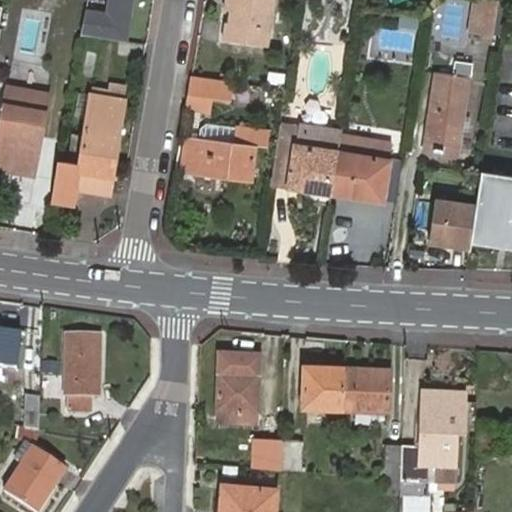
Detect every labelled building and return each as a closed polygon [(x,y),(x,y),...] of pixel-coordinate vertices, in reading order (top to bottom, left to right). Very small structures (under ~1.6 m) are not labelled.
[(133,0),(109,0),(108,12),(87,9),(83,33),(126,40),(133,0)] [(226,0),(226,6),(225,20),(221,22),(219,38),(264,43),(269,0),(226,0)] [(486,0),(482,0),(477,29),(492,32),(496,1),(486,0)] [(472,76),(436,71),(425,146),(461,152),(472,76)] [(227,100),(231,81),(222,80),(192,75),(189,95),(212,98),(227,100)] [(93,88),(92,93),(125,99),(128,88),(126,87),(108,84),(107,90),(93,88)] [(10,87),(0,139),(0,156),(15,160),(13,169),(33,172),(43,121),(33,119),(38,92),(10,87)] [(125,99),(92,93),(78,168),(59,164),(52,202),(72,206),(75,191),(108,198),(113,176),(125,99)] [(189,95),(186,109),(211,112),(212,98),(189,95)] [(202,137),(187,135),(187,140),(183,167),(197,169),(197,172),(253,181),(258,145),(255,145),(258,130),(210,122),(204,127),(202,137)] [(280,124),(271,181),(333,193),(333,187),(339,152),(312,148),(315,130),(280,124)] [(342,134),(339,152),(378,159),(381,141),(342,134)] [(339,152),(333,187),(347,188),(346,195),(382,202),(391,143),(381,141),(378,159),(339,152)] [(15,160),(0,156),(0,166),(13,169),(15,160)] [(511,179),(479,174),(474,204),(468,245),(490,249),(492,243),(510,246),(509,252),(511,252),(511,179)] [(333,187),(333,193),(346,195),(347,188),(333,187)] [(468,252),(474,204),(436,199),(429,246),(468,252)] [(492,243),(490,249),(509,252),(510,246),(492,243)] [(490,249),(468,245),(468,252),(467,253),(490,254),(490,249)] [(0,332),(0,369),(15,371),(21,336),(0,332)] [(92,387),(99,388),(100,338),(68,337),(66,399),(69,400),(68,412),(91,414),(92,400),(92,387)] [(220,376),(218,411),(256,414),(259,379),(260,358),(222,355),(220,376)] [(343,411),(345,371),(305,369),(303,409),(343,411)] [(391,373),(345,371),(343,411),(343,413),(389,415),(391,373)] [(400,498),(428,498),(429,467),(452,468),(453,437),(463,438),(465,397),(424,396),(423,448),(402,447),(401,482),(400,498)] [(42,400),(26,400),(25,431),(40,433),(42,400)] [(480,428),(478,453),(491,453),(492,430),(480,428)] [(263,442),(262,470),(279,471),(281,443),(263,442)] [(281,443),(279,471),(300,474),(302,445),(281,443)] [(386,480),(401,482),(402,447),(388,446),(387,471),(386,480)] [(31,452),(3,495),(30,511),(40,511),(65,474),(31,452)] [(374,480),(386,480),(387,471),(374,470),(374,480)] [(222,487),(220,511),(274,511),(276,492),(222,487)]
